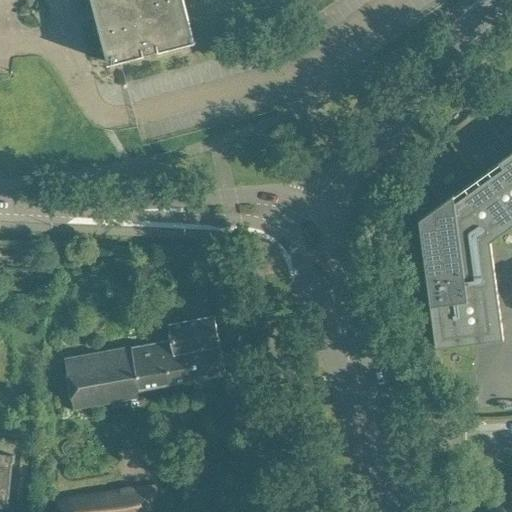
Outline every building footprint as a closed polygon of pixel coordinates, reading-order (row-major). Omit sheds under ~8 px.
[(93,0),(96,13),(109,63),(145,54),(145,52),(159,49),(159,50),(193,42),(196,41),(185,0),(93,0)] [(491,240),(511,225),(511,151),(420,218),(420,223),(437,347),(504,338),(491,240)] [(170,323),(172,339),(175,353),(191,350),(192,359),(188,359),(192,379),(225,373),(214,315),(170,323)] [(175,353),(172,339),(65,359),(74,409),(142,396),(140,388),(192,379),(188,359),(192,359),(191,350),(175,353)] [(13,455),(0,453),(0,506),(8,508),(13,455)] [(226,485),(211,487),(213,507),(216,507),(216,511),(227,511),(226,505),(229,505),(226,485)]
